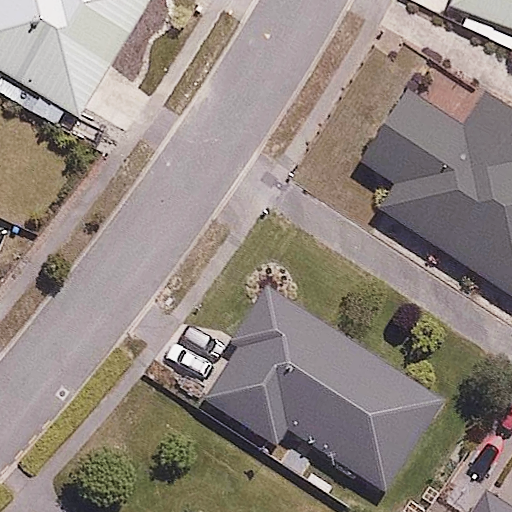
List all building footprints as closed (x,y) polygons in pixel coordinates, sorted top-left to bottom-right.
[(147,0),(0,0),(0,63),(84,111),(147,0)] [(511,0),(456,0),(511,22),(511,0)] [(511,291),(511,107),(427,55),(364,159),(397,180),(379,210),(511,291)] [(307,300),(280,342),(253,324),(240,344),(185,307),(152,357),(278,441),(288,424),(382,486),(444,391),(307,300)] [(511,511),(511,492),(489,477),(466,511),(511,511)]
